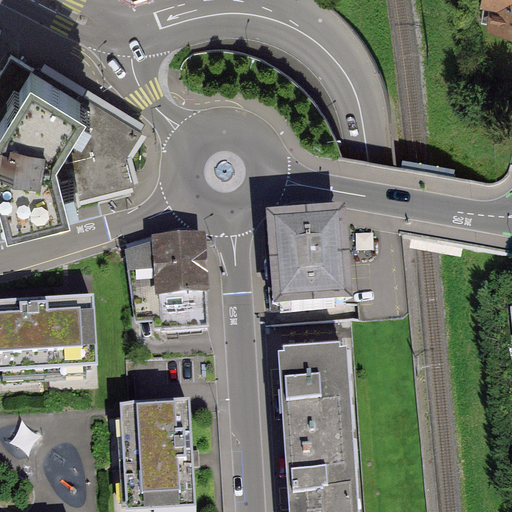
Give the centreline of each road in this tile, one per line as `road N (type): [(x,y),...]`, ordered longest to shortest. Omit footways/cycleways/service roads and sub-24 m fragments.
road 1 (primary): [(132,29),(207,10),(259,13),(319,45),(356,94),(400,511)]
road 2 (residential): [(253,511),(232,212)]
road 3 (residential): [(511,217),(265,177)]
road 4 (residential): [(0,265),(193,201)]
road 5 (residential): [(132,29),(136,77),(191,141)]
